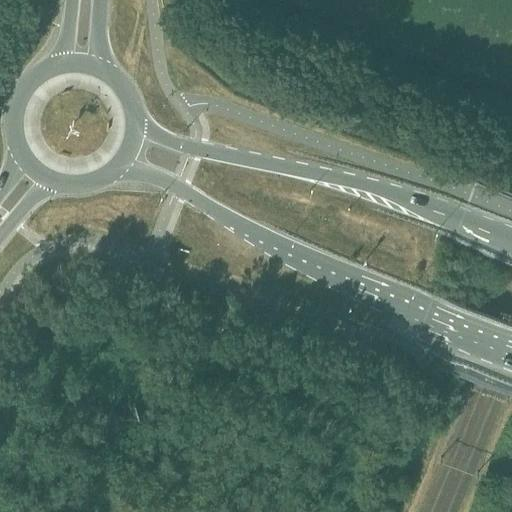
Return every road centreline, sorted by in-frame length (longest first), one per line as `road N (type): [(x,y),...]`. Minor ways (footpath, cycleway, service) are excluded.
road 1 (secondary): [(117,167),(165,181),(289,247),(511,333)]
road 2 (secondary): [(511,240),(384,192),(176,144),(137,120)]
